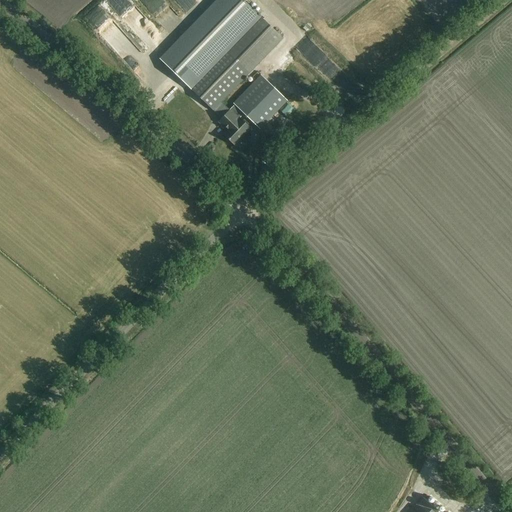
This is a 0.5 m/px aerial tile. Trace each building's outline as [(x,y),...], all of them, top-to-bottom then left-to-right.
[(118,0),(118,4),(124,5),(122,18),(133,20),(136,5),(128,4),(128,0),(118,0)] [(166,0),(141,0),(169,32),(183,20),(166,0)] [(244,0),(218,0),(202,15),(216,29),(245,0),(244,0)] [(283,39),(259,15),(189,86),(214,111),(215,110),(223,119),(219,123),(228,131),(224,135),(235,146),(251,129),(240,119),(245,114),(261,130),(288,102),(262,76),(234,104),(236,106),(231,111),(222,102),(283,39)] [(437,511),(423,499),(411,511),(437,511)]
